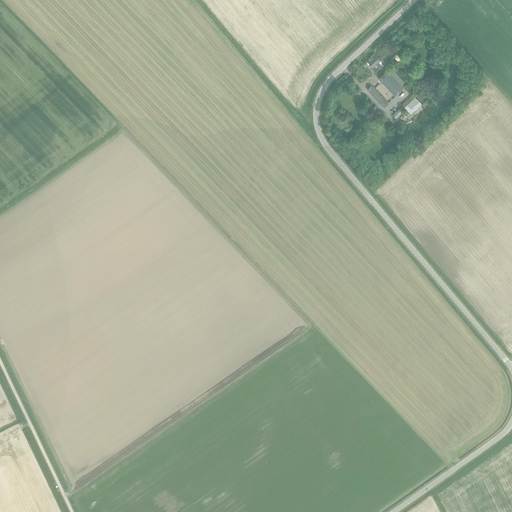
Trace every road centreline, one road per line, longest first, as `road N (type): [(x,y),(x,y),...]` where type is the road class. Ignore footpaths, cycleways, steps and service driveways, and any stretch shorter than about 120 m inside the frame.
road 1 (tertiary): [(511,366),(317,126),(316,106),(330,78),(414,0)]
road 2 (unclassified): [(71,511),(0,361)]
road 3 (tertiary): [(394,511),(511,422)]
